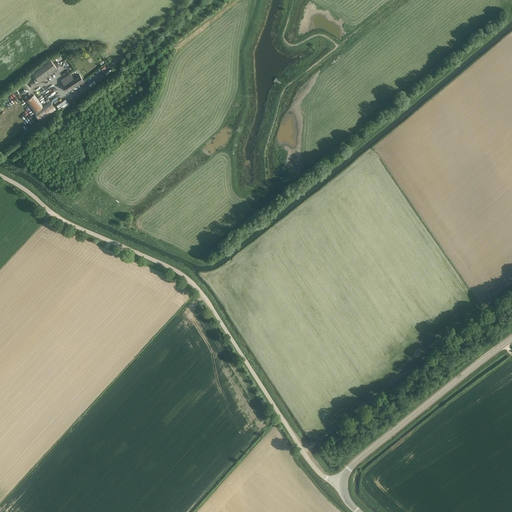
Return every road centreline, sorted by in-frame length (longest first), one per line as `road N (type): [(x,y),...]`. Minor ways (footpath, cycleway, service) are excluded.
road 1 (unclassified): [(344,483),(310,463),(182,271),(68,221),(0,174)]
road 2 (residential): [(344,483),(356,462),(511,339)]
